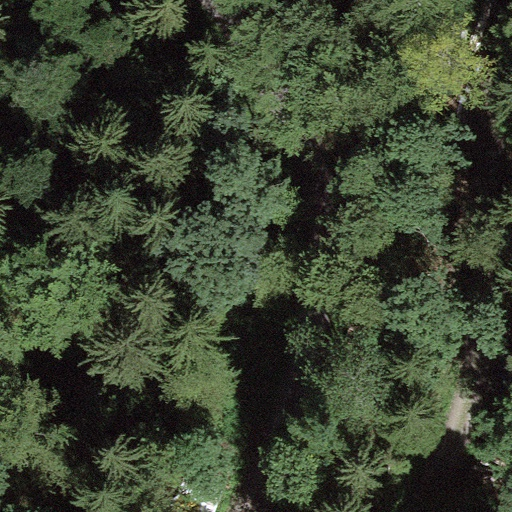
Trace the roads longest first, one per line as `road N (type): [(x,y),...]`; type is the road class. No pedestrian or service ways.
road 1 (track): [(222,0),(255,43),(297,129),(318,200),(324,267),(314,357),(255,511)]
road 2 (track): [(418,511),(466,421),(482,342),(483,248),(511,37)]
